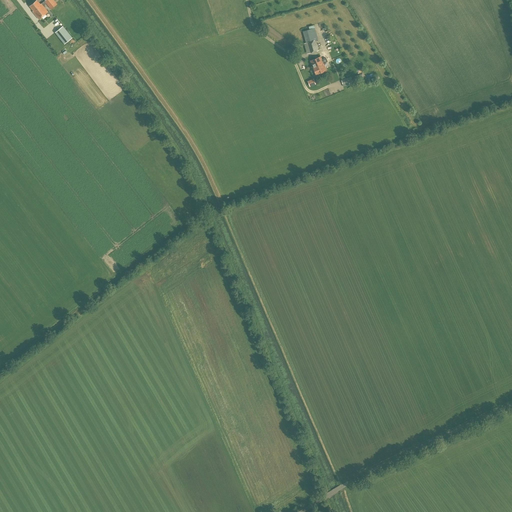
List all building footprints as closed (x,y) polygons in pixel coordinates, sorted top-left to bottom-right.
[(48,12),(43,6),(41,4),(40,4),(36,0),(29,6),(33,11),(32,11),(39,19),(48,12)] [(45,0),(41,4),(43,6),(46,4),(51,9),(57,4),(53,0),(45,0)] [(63,26),(56,31),(66,43),(72,38),(63,26)] [(319,50),(316,40),(318,40),(314,28),(303,31),(306,43),(309,42),(310,47),(309,47),(310,53),(319,50)] [(313,67),(323,63),(320,56),(310,60),(313,67)] [(323,63),(313,67),(316,74),(326,70),(323,63)]
